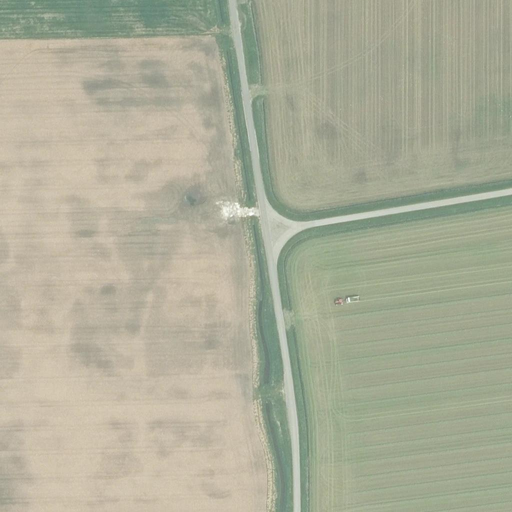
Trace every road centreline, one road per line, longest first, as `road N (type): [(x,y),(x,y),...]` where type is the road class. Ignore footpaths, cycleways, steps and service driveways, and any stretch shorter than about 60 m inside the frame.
road 1 (unclassified): [(295,511),(270,255)]
road 2 (unclassified): [(295,228),(511,190)]
road 3 (unclassified): [(263,213),(231,0)]
